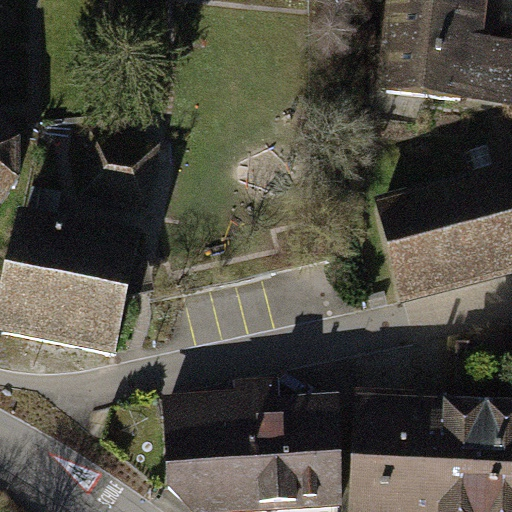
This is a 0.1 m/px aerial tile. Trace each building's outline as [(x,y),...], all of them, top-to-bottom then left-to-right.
[(482,41),(486,0),(384,0),(373,94),(474,106),(482,41)] [(511,44),(482,41),(474,106),(511,110),(511,44)] [(0,206),(15,184),(16,141),(0,123),(0,206)] [(163,148),(93,136),(82,199),(152,211),(163,148)] [(471,175),(372,201),(400,309),(511,279),(511,224),(498,169),(493,170),(471,175)] [(139,235),(12,212),(0,269),(0,340),(111,362),(139,235)] [(232,395),(158,398),(163,491),(184,511),(340,511),(335,398),(278,401),(277,382),(232,384),(232,395)] [(346,511),(434,511),(440,404),(440,397),(352,392),(346,511)] [(511,511),(511,407),(440,404),(434,511),(511,511)]
